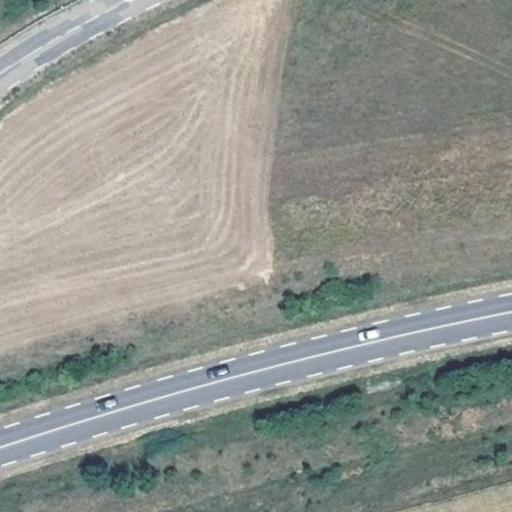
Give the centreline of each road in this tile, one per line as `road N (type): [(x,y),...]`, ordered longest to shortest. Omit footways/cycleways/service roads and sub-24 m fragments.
road 1 (primary): [(511,326),(320,362),(0,451)]
road 2 (tertiary): [(130,0),(0,73)]
